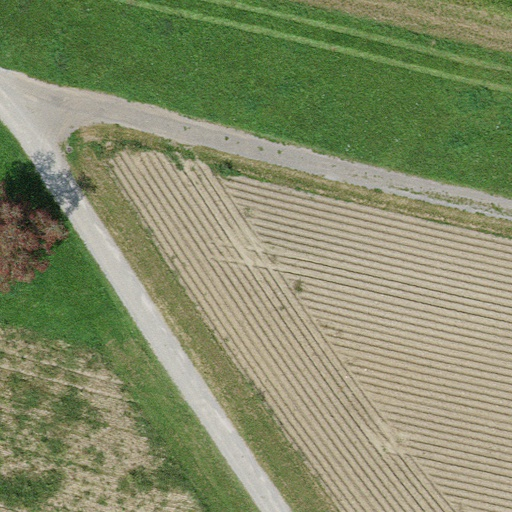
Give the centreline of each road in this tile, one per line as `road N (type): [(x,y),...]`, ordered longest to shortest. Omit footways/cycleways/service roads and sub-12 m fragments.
road 1 (track): [(0,84),(281,511)]
road 2 (track): [(14,95),(511,202)]
